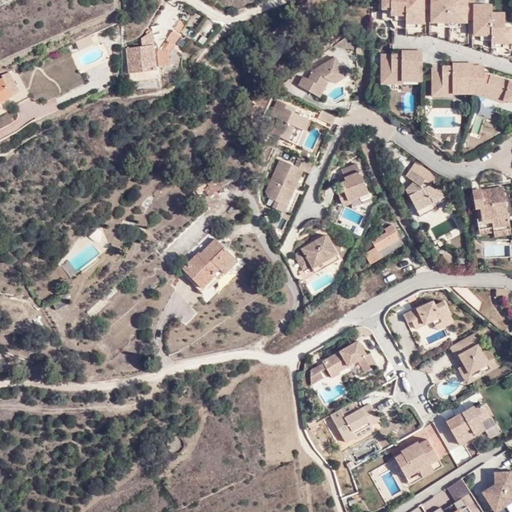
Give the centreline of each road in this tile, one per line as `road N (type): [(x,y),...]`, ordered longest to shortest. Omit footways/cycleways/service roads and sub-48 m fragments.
road 1 (track): [(233,19),(169,92),(102,98),(0,152)]
road 2 (residential): [(503,154),(463,169),(380,116),(360,114),(340,129),(305,214)]
road 3 (track): [(290,355),(302,440),(328,472),(342,511)]
road 4 (residential): [(370,308),(443,278),(511,284)]
road 5 (residential): [(396,511),(501,446)]
